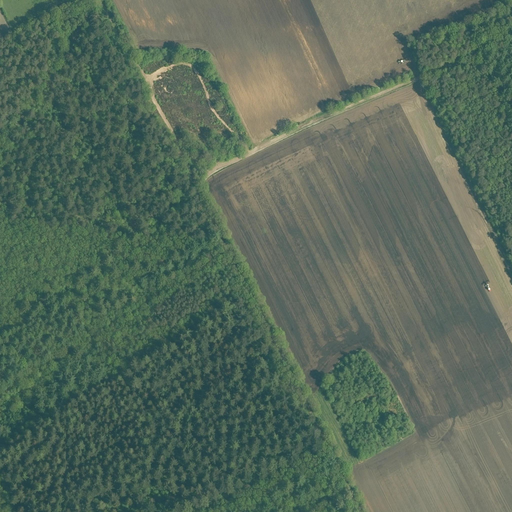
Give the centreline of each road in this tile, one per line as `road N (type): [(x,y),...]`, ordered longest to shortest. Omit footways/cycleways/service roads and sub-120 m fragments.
road 1 (track): [(361,511),(197,187)]
road 2 (track): [(511,36),(209,171),(197,187)]
road 3 (track): [(230,251),(0,393)]
road 4 (track): [(197,187),(103,0)]
road 5 (track): [(99,0),(0,149)]
